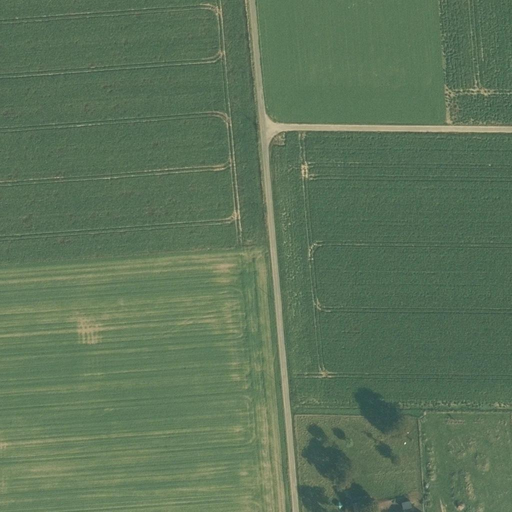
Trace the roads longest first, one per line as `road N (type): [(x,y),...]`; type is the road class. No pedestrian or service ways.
road 1 (unclassified): [(252,0),(295,511)]
road 2 (track): [(511,129),(263,127)]
